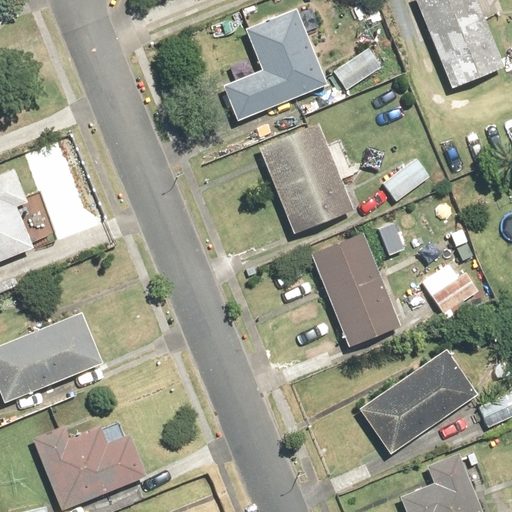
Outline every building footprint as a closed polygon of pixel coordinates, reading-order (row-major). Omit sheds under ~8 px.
[(473,0),(409,0),(445,90),(501,68),(473,0)] [(324,86),(293,10),(242,30),(259,71),(216,88),(231,124),(324,86)] [(372,48),(336,72),(350,92),(385,68),(372,48)] [(319,124),(254,149),(289,236),(353,210),(319,124)] [(421,158),(385,184),(399,203),(435,177),(421,158)] [(7,171),(0,174),(0,261),(29,250),(12,210),(22,206),(7,171)] [(395,223),(380,229),(393,260),(408,253),(395,223)] [(467,232),(453,239),(470,271),(484,264),(467,232)] [(360,236),(307,258),(345,348),(398,326),(360,236)] [(0,344),(0,404),(98,366),(77,314),(0,344)] [(385,458),(472,395),(439,349),(352,412),(385,458)] [(511,393),(481,408),(491,430),(511,420),(511,393)] [(60,428),(28,441),(57,511),(59,511),(143,478),(126,435),(104,444),(97,427),(65,440),(60,428)] [(476,511),(454,455),(422,467),(429,484),(394,498),(399,511),(476,511)]
